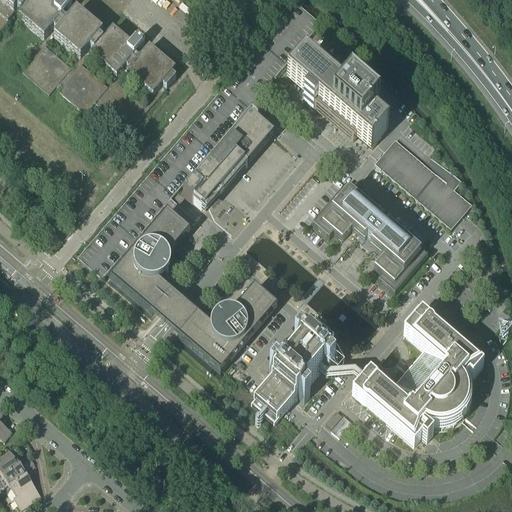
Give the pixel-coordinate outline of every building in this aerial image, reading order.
[(0,0),(0,34),(17,15),(20,18),(17,22),(43,44),(22,69),(26,73),(22,77),(48,99),(58,88),(62,91),(58,95),(85,118),(94,106),(98,109),(95,113),(121,136),(124,132),(128,135),(166,92),(175,81),(171,77),(175,73),(148,51),(139,62),(135,59),(139,55),(138,54),(144,47),(137,41),(131,48),(112,32),(103,44),(99,40),(102,36),(76,14),(66,25),(63,22),(66,18),(65,17),(72,10),(65,4),(58,11),(45,0),(0,0)] [(313,112),(323,120),(343,137),(353,145),(357,139),(372,151),(373,150),(384,137),(386,135),(372,123),(378,115),(350,92),(344,99),(302,63),(301,65),(290,78),(288,80),(318,106),(313,112)] [(182,199),(192,207),(193,205),(201,212),(206,206),(211,201),(213,203),(220,195),(244,167),(247,170),(271,142),(273,139),(250,119),(182,199)] [(374,169),(453,231),(471,207),(452,192),(456,187),(455,187),(458,183),(435,165),(432,170),(443,179),(442,180),(394,143),(374,169)] [(427,259),(381,220),(345,189),(312,227),(329,242),(333,237),(342,244),(351,233),(361,242),(361,243),(361,244),(361,245),(362,247),(362,248),(363,249),(364,249),(365,250),(366,251),(367,251),(368,252),(369,252),(370,252),(371,252),(372,251),(383,260),(373,271),(382,278),(377,284),(394,298),(427,259)] [(153,321),(158,325),(164,330),(176,341),(175,342),(220,381),(223,377),(222,375),(231,365),(235,360),(276,311),(254,292),(233,316),(230,316),(229,316),(227,316),(225,316),(223,316),(222,317),(220,317),(219,318),(217,319),(217,320),(215,321),(214,322),(213,324),(212,325),(211,327),(210,328),(210,330),(200,321),(201,320),(197,316),(196,318),(184,308),(172,298),(174,296),(170,293),(168,295),(158,286),(160,285),(161,284),(163,283),(164,282),(165,281),(166,280),(167,278),(168,276),(169,275),(169,273),(170,271),(170,270),(170,268),(170,267),(170,265),(169,263),(169,262),(168,261),(189,236),(166,217),(111,281),(110,280),(107,284),(151,322),(153,321)] [(404,338),(423,354),(427,357),(413,373),(410,377),(407,380),(393,396),(370,377),(369,376),(353,395),(351,397),(399,438),(400,439),(413,450),(424,437),(421,434),(422,433),(425,436),(421,441),(425,445),(432,437),(424,431),(424,430),(426,430),(428,431),(430,432),(432,432),(434,433),(436,433),(439,433),(441,433),(443,433),(445,433),(448,432),(450,431),(452,431),(454,430),(456,428),(458,427),(459,426),(461,424),(464,420),(465,420),(466,418),(467,416),(468,414),(469,412),(470,410),(470,407),(471,405),(471,403),(471,401),(471,398),(470,396),(470,394),(469,392),(468,390),(468,388),(467,386),(465,384),(464,383),(468,378),(472,381),(483,369),(465,354),(421,316),(419,318),(418,317),(404,334),(405,334),(403,337),(404,338)] [(319,352),(308,343),(305,346),(300,341),(299,341),(293,348),(275,370),(268,377),(269,377),(274,382),(273,384),(272,385),(271,385),(266,392),(259,399),(258,401),(251,410),(262,419),(264,421),(273,429),(280,421),(281,421),(282,419),(288,412),(294,405),(295,404),(296,403),(297,402),(303,406),(303,407),(309,399),(328,378),(334,371),(334,370),(328,365),(331,362),(325,357),(326,356),(327,355),(324,352),(321,350),(320,351),(319,352)] [(325,428),(331,433),(342,420),(336,415),(325,428)] [(330,434),(339,442),(345,434),(352,427),(343,419),(330,434)] [(0,443),(3,446),(11,436),(0,427),(0,443)] [(0,482),(20,469),(10,454),(0,460),(0,462),(2,466),(0,467),(0,482)] [(0,483),(7,493),(10,491),(27,480),(23,475),(34,468),(30,463),(20,469),(0,482),(0,483)] [(10,491),(16,501),(13,503),(19,511),(22,511),(40,500),(27,480),(10,491)]
